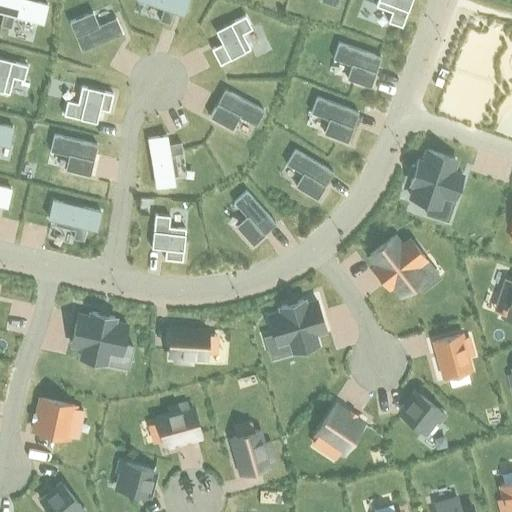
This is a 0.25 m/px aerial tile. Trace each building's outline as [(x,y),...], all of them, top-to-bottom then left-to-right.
[(32,0),(0,0),(0,11),(41,23),(47,4),(32,0)] [(143,0),(181,14),(186,0),(143,0)] [(375,0),(374,5),(390,11),(387,21),(401,26),(409,0),(375,0)] [(91,11),(67,21),(73,35),(80,51),(121,34),(114,18),(97,25),(91,11)] [(162,12),(160,19),(170,23),(173,15),(162,12)] [(2,16),(0,23),(0,24),(10,27),(12,19),(2,16)] [(221,43),(211,48),(219,64),(250,48),(241,32),(250,28),(244,16),(215,31),(221,43)] [(336,41),(331,57),(350,63),(345,78),(369,86),(379,56),(336,41)] [(0,91),(8,93),(12,77),(22,79),(26,64),(0,56),(0,91)] [(66,99),(62,114),(95,122),(98,108),(108,110),(112,93),(79,85),(75,102),(66,99)] [(223,88),(208,116),(229,128),(237,114),(255,123),(263,109),(223,88)] [(315,96),(309,111),(327,118),(322,132),(345,141),(357,111),(315,96)] [(0,122),(0,143),(8,146),(13,125),(0,122)] [(53,133),(49,149),(69,154),(65,168),(88,174),(96,143),(53,133)] [(164,135),(145,138),(153,188),(172,185),(164,135)] [(178,142),(170,143),(172,155),(179,154),(178,142)] [(293,148),(285,162),(301,172),(294,185),(315,198),(331,170),(293,148)] [(418,157),(410,183),(413,184),(409,197),(426,203),(424,210),(434,214),(437,206),(441,194),(453,198),(461,174),(452,171),(456,158),(426,148),(422,158),(418,157)] [(0,182),(0,204),(6,206),(11,186),(0,182)] [(244,190),(233,201),(246,214),(234,225),(251,244),(274,223),(244,190)] [(50,197),(45,217),(95,229),(100,209),(50,197)] [(152,212),(149,247),(163,248),(162,258),(181,260),(184,227),(166,225),(167,213),(152,212)] [(72,228),(70,236),(82,239),(84,231),(72,228)] [(393,233),(367,253),(373,262),(370,265),(387,287),(392,282),(400,293),(415,281),(420,288),(428,282),(423,275),(415,265),(425,257),(410,237),(401,243),(393,233)] [(511,278),(501,275),(498,285),(509,289),(500,314),(511,318),(511,278)] [(271,331),(262,333),(266,346),(275,343),(289,339),(292,350),(315,344),(312,334),(324,331),(314,297),(303,300),(302,297),(279,303),(280,307),(266,311),(271,331)] [(76,313),(69,343),(82,346),(80,357),(103,362),(106,351),(121,355),(129,357),(132,346),(123,344),(128,324),(113,321),(114,316),(90,310),(89,315),(76,313)] [(206,327),(170,326),(169,360),(205,361),(206,327)] [(458,332),(433,338),(443,375),(468,369),(465,355),(471,354),(466,335),(460,337),(458,332)] [(413,388),(396,408),(424,431),(434,418),(437,421),(444,412),(441,410),(413,388)] [(40,395),(33,429),(66,437),(71,415),(81,417),(82,409),(73,407),(74,403),(40,395)] [(331,401),(311,432),(316,435),(312,440),(318,445),(322,439),(341,452),(361,421),(331,401)] [(156,420),(150,422),(155,439),(161,438),(162,443),(201,432),(194,405),(155,416),(156,420)] [(260,427),(231,435),(241,471),(270,463),(269,460),(274,458),(269,439),(264,440),(260,427)] [(121,458),(117,471),(122,472),(117,487),(145,495),(153,467),(125,459),(121,458)] [(511,511),(511,481),(495,487),(502,511),(511,511)] [(63,482),(41,501),(50,511),(79,511),(85,508),(82,505),(63,482)] [(451,506),(435,510),(435,511),(472,511),(470,501),(457,504),(455,495),(449,497),(451,506)]
